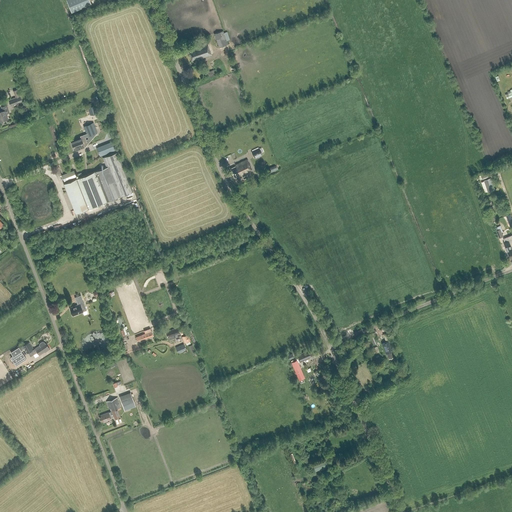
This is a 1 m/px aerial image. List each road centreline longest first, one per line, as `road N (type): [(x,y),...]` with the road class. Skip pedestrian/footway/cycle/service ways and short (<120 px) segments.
road 1 (unclassified): [(400,511),(301,291),(218,167),(150,0)]
road 2 (unclassified): [(125,511),(0,184)]
road 3 (track): [(329,345),(511,268)]
